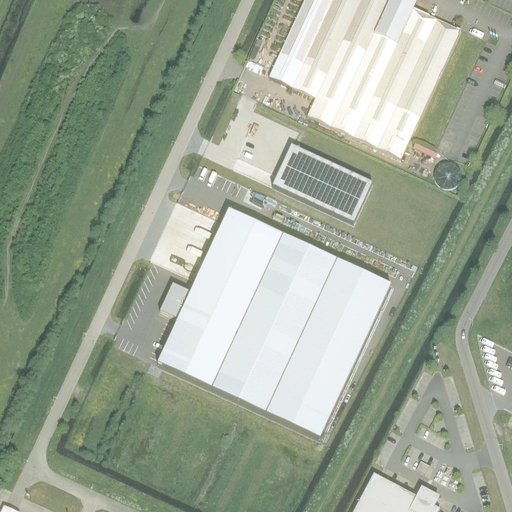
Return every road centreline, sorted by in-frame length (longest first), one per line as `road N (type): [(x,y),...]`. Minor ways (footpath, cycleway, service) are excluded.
road 1 (unclassified): [(247,0),(32,468),(124,511)]
road 2 (unclassified): [(511,511),(461,334),(511,227)]
